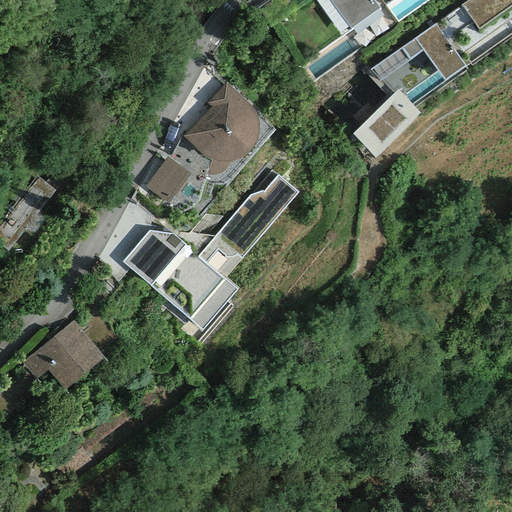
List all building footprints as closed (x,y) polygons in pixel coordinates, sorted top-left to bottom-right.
[(314,0),(333,32),(354,20),(362,34),(388,20),(376,0),(314,0)] [(479,23),(511,1),(511,0),(463,0),(464,0),(479,23)] [(398,85),(353,130),(375,152),(421,107),(398,85)] [(258,127),(220,98),(178,154),(216,183),(258,127)] [(166,151),(149,184),(175,197),(192,165),(166,151)] [(147,231),(119,264),(200,334),(239,290),(210,265),(220,253),(240,258),(295,192),(273,174),(221,238),(147,231)] [(0,243),(8,250),(56,190),(37,175),(28,187),(13,175),(0,191),(18,205),(0,228),(0,243)] [(72,327),(28,363),(41,379),(52,370),(64,386),(98,359),(72,327)] [(72,438),(48,454),(64,477),(160,410),(148,393),(76,444),(72,438)]
